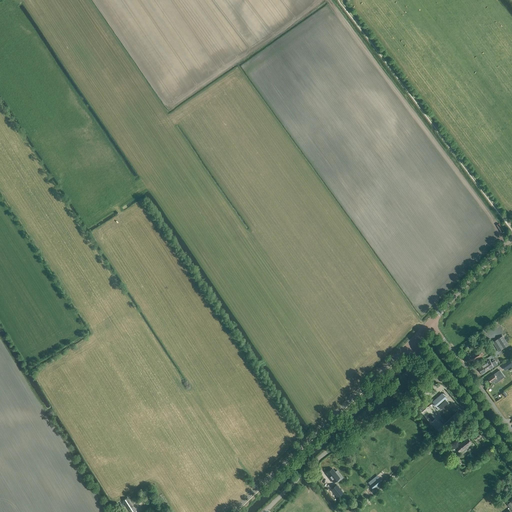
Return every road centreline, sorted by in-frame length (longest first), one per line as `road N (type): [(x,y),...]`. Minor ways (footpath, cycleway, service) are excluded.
road 1 (track): [(342,0),(511,226)]
road 2 (tertiary): [(233,511),(409,341)]
road 3 (unclassified): [(263,511),(322,454),(385,419),(438,374)]
road 4 (unclassified): [(511,433),(429,322)]
